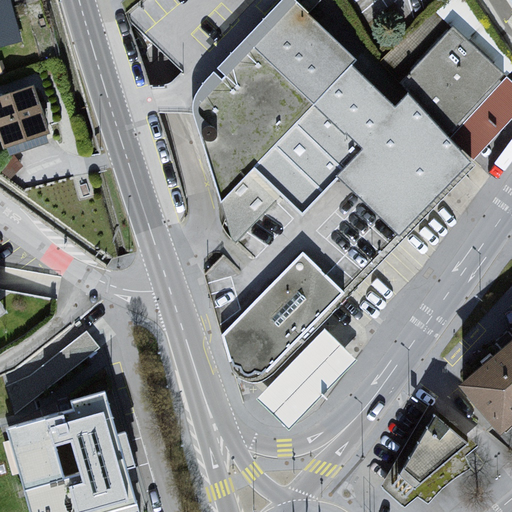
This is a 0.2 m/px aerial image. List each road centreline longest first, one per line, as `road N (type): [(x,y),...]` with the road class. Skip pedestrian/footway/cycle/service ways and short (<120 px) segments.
road 1 (secondary): [(78,0),(171,306)]
road 2 (secondary): [(511,204),(358,414)]
road 3 (residential): [(171,306),(86,272),(0,214)]
road 4 (secondary): [(358,414),(313,438),(256,444),(207,401)]
road 5 (secondary): [(283,511),(207,401)]
